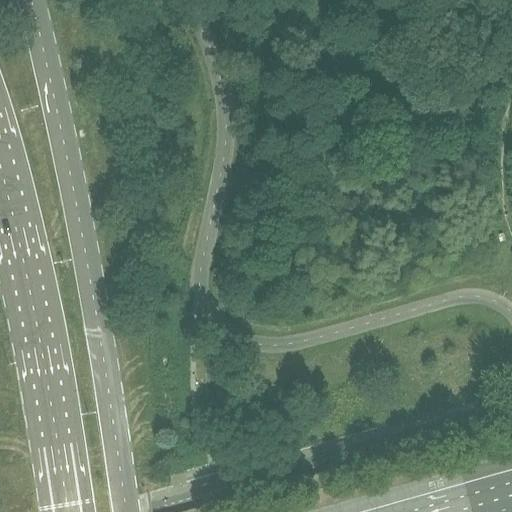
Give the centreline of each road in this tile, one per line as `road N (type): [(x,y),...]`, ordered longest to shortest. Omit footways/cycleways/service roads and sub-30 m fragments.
road 1 (primary): [(125,511),(82,237),(28,0)]
road 2 (primary): [(0,166),(65,511)]
